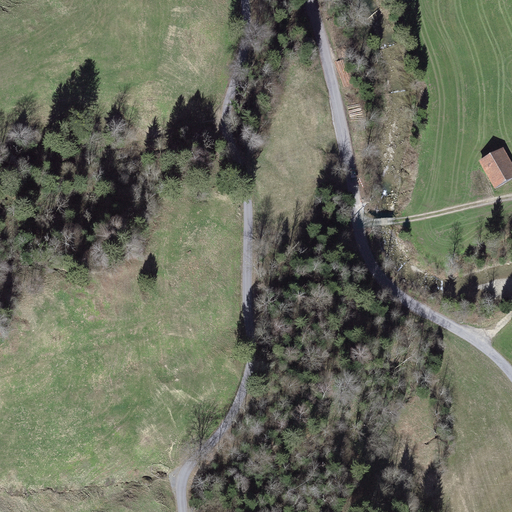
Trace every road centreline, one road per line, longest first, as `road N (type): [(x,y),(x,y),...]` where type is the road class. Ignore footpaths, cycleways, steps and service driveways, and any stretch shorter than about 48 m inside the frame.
road 1 (unclassified): [(247,0),(226,122),(245,195),(253,345),(224,427),(182,478),(185,511)]
road 2 (unclassified): [(309,0),(377,278),(463,329),(511,374)]
road 3 (track): [(360,223),(511,195)]
